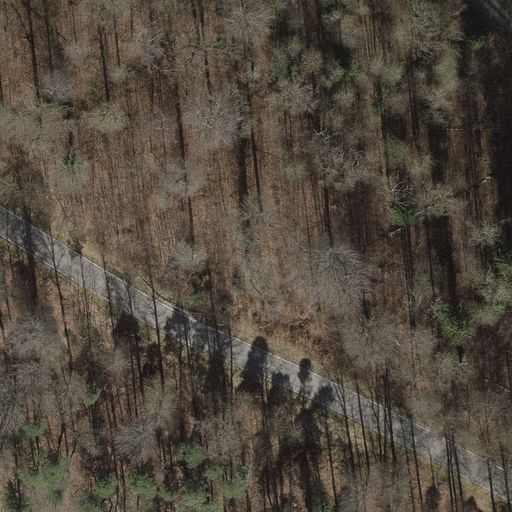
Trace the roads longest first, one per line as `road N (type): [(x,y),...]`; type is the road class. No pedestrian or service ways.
road 1 (unclassified): [(0,208),(511,480)]
road 2 (motorway): [(158,0),(142,159),(74,511)]
road 3 (motorway): [(226,511),(281,194),(302,0)]
